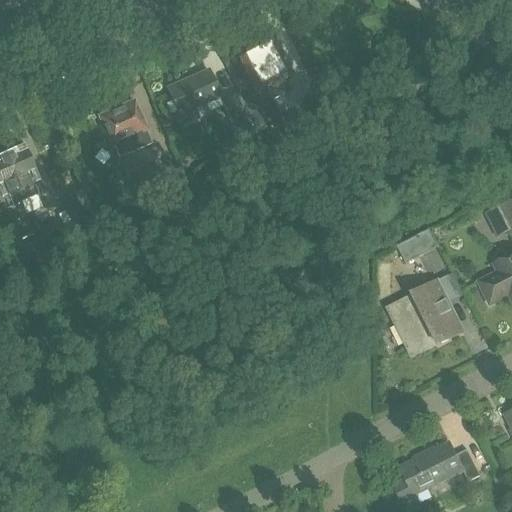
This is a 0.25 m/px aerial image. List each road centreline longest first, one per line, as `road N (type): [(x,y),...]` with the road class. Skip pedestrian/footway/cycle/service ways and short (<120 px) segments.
road 1 (tertiary): [(0,86),(196,0)]
road 2 (residential): [(331,470),(511,377)]
